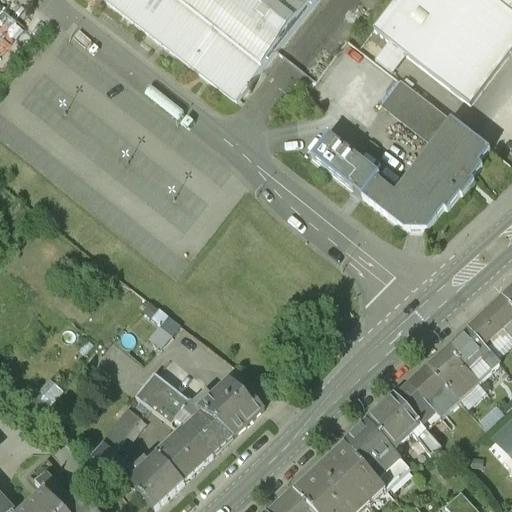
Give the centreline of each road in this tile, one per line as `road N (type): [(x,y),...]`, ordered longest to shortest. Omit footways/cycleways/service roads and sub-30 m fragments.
road 1 (residential): [(427,312),(52,0)]
road 2 (secondary): [(427,312),(216,511)]
